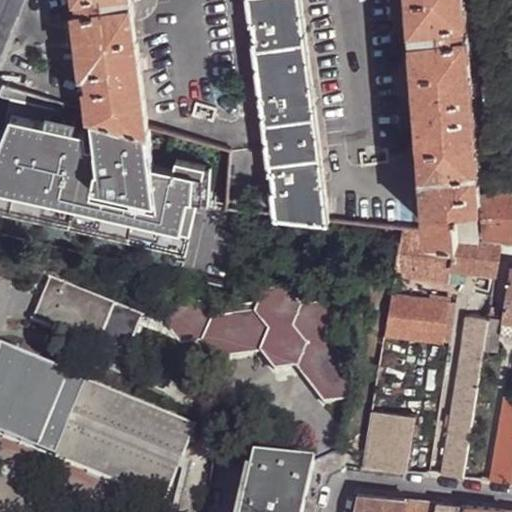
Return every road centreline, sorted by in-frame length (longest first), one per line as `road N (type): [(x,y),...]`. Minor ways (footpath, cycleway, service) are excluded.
road 1 (residential): [(331,511),(335,492),(361,480),(511,496)]
road 2 (residential): [(502,0),(511,131)]
